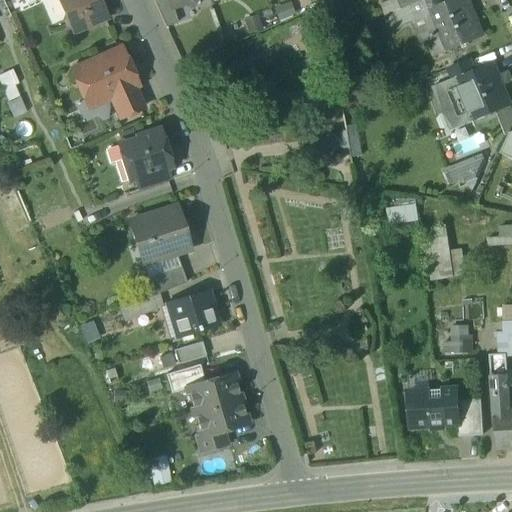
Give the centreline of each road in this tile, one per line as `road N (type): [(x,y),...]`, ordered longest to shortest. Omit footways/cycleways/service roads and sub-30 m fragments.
road 1 (residential): [(296,496),(190,123),(133,0)]
road 2 (tertiary): [(296,496),(511,479)]
